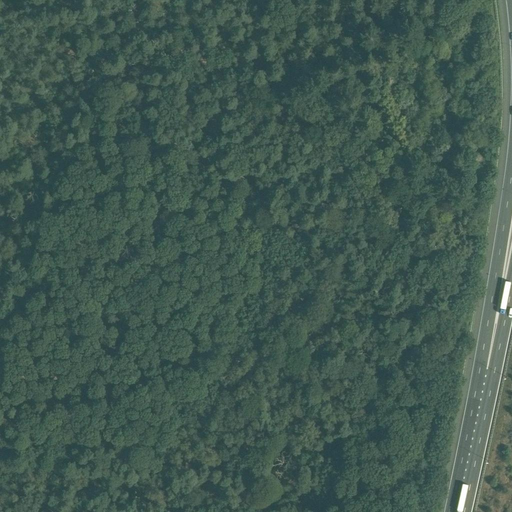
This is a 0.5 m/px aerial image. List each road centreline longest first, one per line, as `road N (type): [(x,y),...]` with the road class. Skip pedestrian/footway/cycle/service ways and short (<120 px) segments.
road 1 (track): [(164,511),(171,456),(285,312),(325,288),(357,252),(372,187),(364,174),(106,0)]
road 2 (track): [(139,22),(85,92),(0,278)]
road 3 (motorway): [(511,171),(471,441)]
road 4 (motorway): [(511,261),(471,441)]
